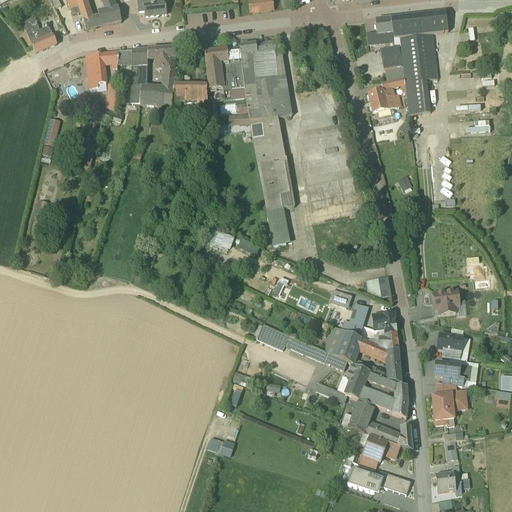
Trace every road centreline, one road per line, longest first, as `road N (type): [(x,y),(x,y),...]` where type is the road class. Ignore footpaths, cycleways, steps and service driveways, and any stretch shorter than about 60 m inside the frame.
road 1 (residential): [(327,17),(402,307),(422,511)]
road 2 (track): [(0,270),(72,293),(135,291),(243,340),(272,362),(319,373)]
road 3 (residential): [(27,73),(89,44),(327,17)]
road 4 (residential): [(327,17),(511,3)]
